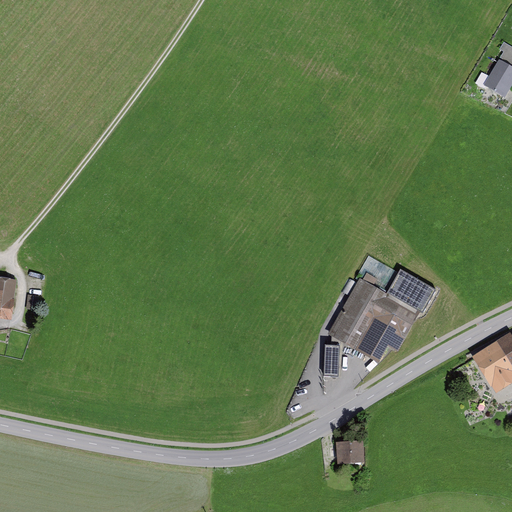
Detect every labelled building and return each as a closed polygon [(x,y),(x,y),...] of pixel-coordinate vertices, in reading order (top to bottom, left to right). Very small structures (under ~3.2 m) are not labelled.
[(511,82),(511,70),(500,64),(491,79),(482,73),(477,82),(477,85),(485,89),(487,86),(504,96),(511,82)] [(367,285),(360,281),(343,311),(344,311),(331,334),(378,361),(388,343),(397,349),(417,313),(415,312),(417,309),(422,311),(434,290),(429,288),(401,272),(387,296),(371,287),(375,282),(370,279),(367,285)] [(0,277),(0,319),(10,321),(16,280),(0,277)] [(511,339),(479,360),(497,389),(511,379),(511,373),(511,372),(511,337),(511,338),(511,339)] [(325,363),(324,376),(331,377),(338,378),(338,377),(339,369),(338,369),(339,346),(325,345),(324,362),(325,363)] [(354,440),(339,442),(340,461),(361,460),(360,443),(355,443),(354,440)]
